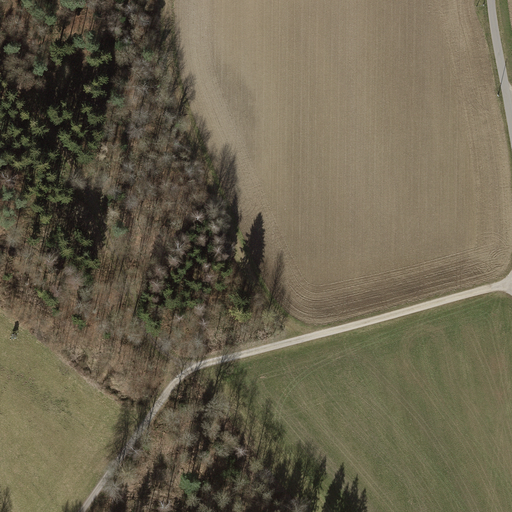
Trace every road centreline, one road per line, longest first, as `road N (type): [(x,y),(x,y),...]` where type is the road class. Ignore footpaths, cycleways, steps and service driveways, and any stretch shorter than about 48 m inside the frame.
road 1 (track): [(314,335),(282,321),(254,293),(165,69),(167,0)]
road 2 (track): [(0,55),(92,204),(151,340),(191,367)]
road 3 (track): [(511,285),(191,367)]
road 4 (track): [(191,367),(82,511)]
road 5 (track): [(511,120),(490,0)]
